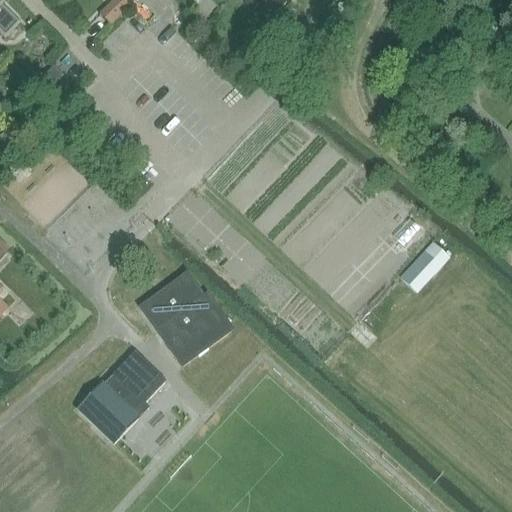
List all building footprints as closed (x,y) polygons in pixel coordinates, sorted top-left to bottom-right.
[(99,16),(109,26),(135,0),(114,0),(115,1),(99,16)] [(0,35),(4,39),(18,25),(0,7),(0,35)] [(51,66),(25,91),(36,102),(62,77),(51,66)] [(451,262),(434,247),(401,282),(418,298),(451,262)] [(149,304),(141,310),(156,332),(157,333),(161,336),(165,343),(164,343),(181,366),(181,367),(230,332),(206,298),(203,300),(186,277),(165,292),(167,295),(162,299),(149,304)] [(165,383),(133,353),(101,387),(99,386),(76,410),(113,446),(137,421),(132,417),(165,383)]
